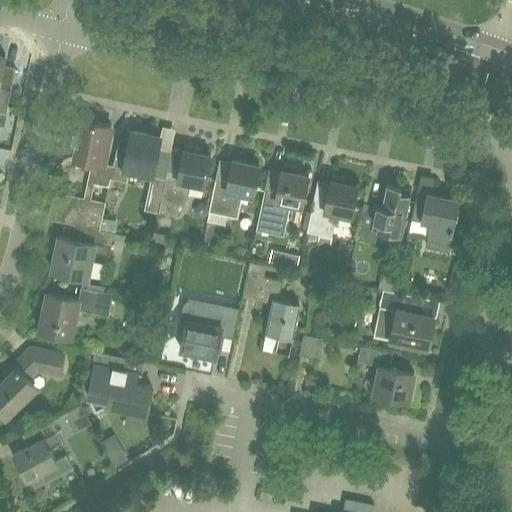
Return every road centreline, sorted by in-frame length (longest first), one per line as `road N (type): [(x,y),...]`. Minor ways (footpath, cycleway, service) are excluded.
road 1 (residential): [(186,388),(421,440),(459,435),(470,419),(511,220)]
road 2 (residential): [(511,153),(63,31)]
road 3 (residential): [(0,295),(63,31)]
road 4 (primary): [(503,58),(325,0)]
